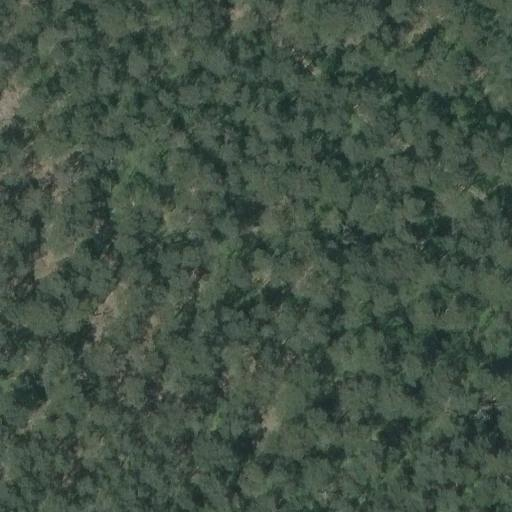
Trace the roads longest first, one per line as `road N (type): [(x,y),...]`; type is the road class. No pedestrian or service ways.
road 1 (track): [(235,0),(313,60),(511,253)]
road 2 (track): [(61,0),(24,143),(0,154)]
